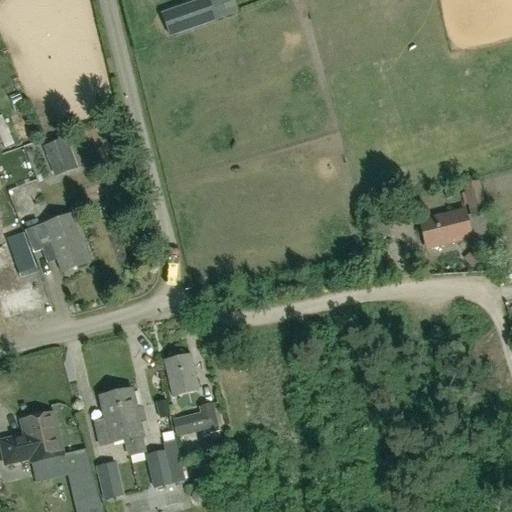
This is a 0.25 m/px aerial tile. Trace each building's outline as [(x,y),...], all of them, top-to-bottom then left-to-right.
[(208,1),(163,17),(170,38),(215,22),(208,1)] [(43,148),(54,179),(77,170),(66,139),(43,148)] [(11,163),(0,168),(0,177),(1,180),(15,173),(11,163)] [(96,177),(100,189),(113,184),(109,172),(96,177)] [(48,174),(23,175),(24,194),(49,193),(48,174)] [(470,216),(487,212),(479,181),(462,185),(470,216)] [(452,190),(444,192),(446,200),(453,198),(452,190)] [(426,250),(471,239),(464,211),(419,222),(426,250)] [(391,239),(384,212),(365,217),(372,244),(391,239)] [(25,233),(21,235),(29,255),(32,255),(42,251),(47,265),(58,262),(62,273),(88,263),(70,216),(44,226),(44,225),(39,227),(36,219),(24,224),(27,231),(25,232),(25,233)] [(29,255),(21,235),(5,240),(20,279),(38,273),(32,255),(29,255)] [(472,268),(474,266),(482,259),(476,252),(466,260),(470,266),(472,268)] [(0,297),(0,304),(4,320),(37,310),(30,288),(0,297)] [(168,359),(168,361),(164,362),(172,398),(198,392),(190,357),(186,357),(185,355),(180,352),(171,354),(168,359)] [(100,447),(124,441),(128,459),(147,455),(143,437),(140,423),(145,422),(142,409),(137,410),(132,391),(99,399),(104,422),(95,425),(100,447)] [(218,428),(213,404),(198,407),(200,415),(172,421),(176,438),(202,433),(201,432),(209,430),(218,428)] [(52,414),(20,422),(23,437),(0,442),(0,450),(4,468),(30,462),(30,464),(62,456),(52,414)] [(218,428),(209,430),(211,443),(220,441),(218,428)] [(153,490),(185,482),(177,453),(166,456),(165,452),(145,457),(153,490)] [(124,497),(116,464),(96,468),(104,502),(124,497)]
